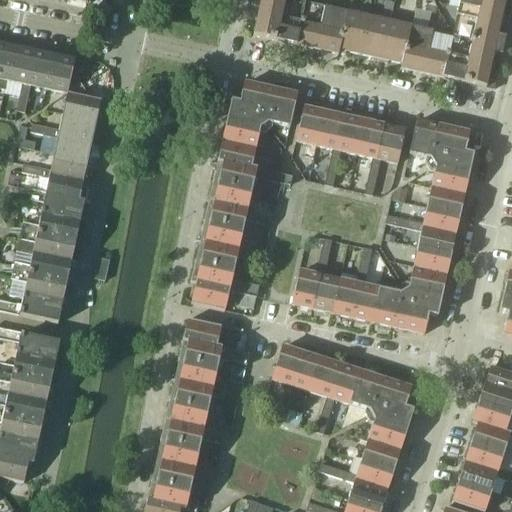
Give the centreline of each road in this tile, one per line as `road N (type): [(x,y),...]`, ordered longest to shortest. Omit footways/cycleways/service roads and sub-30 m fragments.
road 1 (residential): [(509,127),(405,97),(221,61)]
road 2 (residential): [(171,310),(453,372)]
road 3 (residential): [(458,351),(509,127)]
road 4 (residential): [(409,511),(453,372)]
road 5 (residential): [(134,42),(0,13)]
